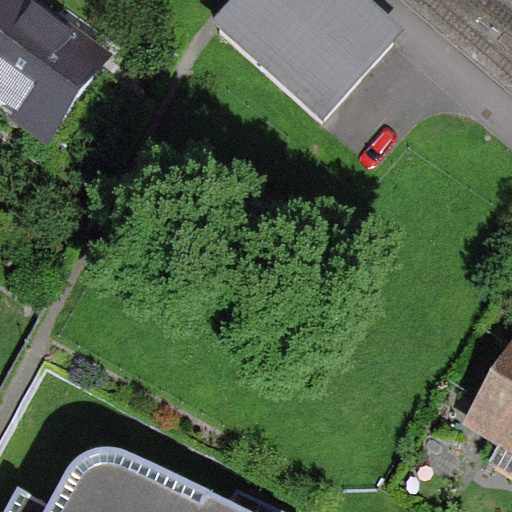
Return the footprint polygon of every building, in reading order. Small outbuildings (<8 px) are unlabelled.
[(131,71),(21,0),(20,0),(0,30),(0,110),(74,158),(131,71)] [(401,41),(353,0),(241,0),(217,28),(327,124),(401,41)] [(0,293),(12,273),(0,266),(0,293)] [(511,387),(479,445),(511,463),(511,387)] [(13,511),(5,507),(2,511),(226,511),(140,464),(114,464),(93,472),(71,511),(13,511)]
